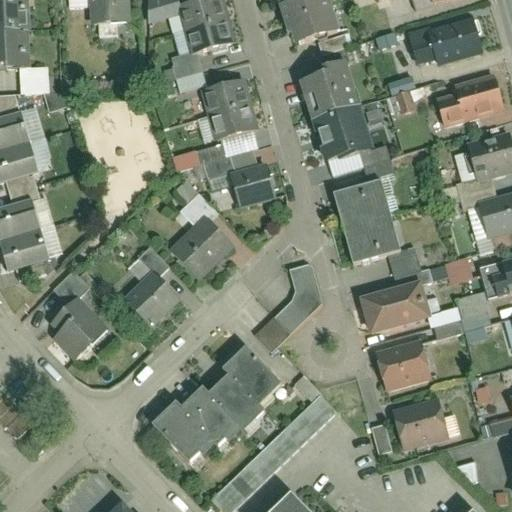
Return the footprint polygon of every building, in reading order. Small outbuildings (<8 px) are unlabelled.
[(27,0),(0,0),(0,71),(33,69),(27,0)] [(127,0),(90,0),(91,26),(129,25),(127,0)] [(286,0),(289,7),(280,10),(294,50),(330,38),(317,0),(286,0)] [(230,47),(217,1),(180,12),(193,57),(230,47)] [(483,58),(473,23),(410,40),(418,67),(436,62),(438,70),(483,58)] [(372,151),(346,67),(299,82),(326,166),(372,151)] [(506,114),(496,78),(454,89),(457,99),(440,104),(448,130),(506,114)] [(237,86),(199,97),(214,147),(252,136),(237,86)] [(0,182),(9,212),(0,214),(0,250),(8,277),(55,262),(36,203),(29,180),(39,177),(29,147),(33,146),(23,113),(0,119),(0,182)] [(511,173),(511,144),(510,138),(468,150),(477,183),(511,173)] [(280,202),(270,166),(232,176),(241,213),(280,202)] [(381,184),(335,195),(353,268),(399,257),(381,184)] [(511,236),(511,196),(481,206),(492,242),(511,236)] [(207,219),(170,252),(195,281),(232,248),(207,219)] [(511,292),(511,264),(502,267),(505,277),(494,280),(498,297),(511,292)] [(257,338),(275,355),(331,299),(301,270),(290,281),(302,293),(257,338)] [(180,304),(153,276),(127,301),(154,329),(180,304)] [(422,285),(360,302),(371,340),(433,324),(422,285)] [(67,334),(54,345),(75,368),(107,340),(67,295),(47,312),(67,334)] [(458,301),(464,334),(493,329),(488,296),(458,301)] [(461,324),(435,331),(438,342),(464,335),(461,324)] [(421,343),(374,356),(386,396),(433,383),(421,343)] [(177,409),(154,431),(190,470),(213,448),(217,452),(237,433),(244,440),(267,418),(261,412),(283,391),(247,352),(223,375),(230,382),(210,401),(203,394),(181,414),(177,409)] [(316,406),(211,502),(219,511),(236,511),(299,455),(307,464),(348,426),(305,379),(297,385),(316,406)] [(438,403),(391,414),(401,452),(448,441),(438,403)] [(387,428),(372,431),(380,458),(394,455),(387,428)]
